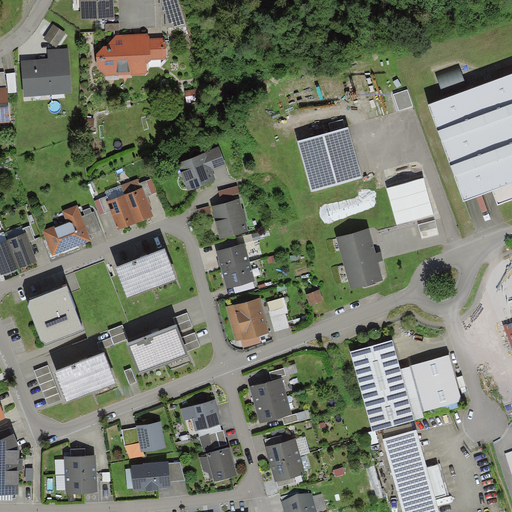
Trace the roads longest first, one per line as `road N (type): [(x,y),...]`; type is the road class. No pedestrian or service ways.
road 1 (residential): [(227,365),(255,472),(244,491),(154,504),(0,508)]
road 2 (residential): [(0,293),(168,225),(183,226),(227,365)]
road 3 (residential): [(0,335),(31,414),(65,428),(227,365)]
road 4 (unclassified): [(282,344),(415,288)]
